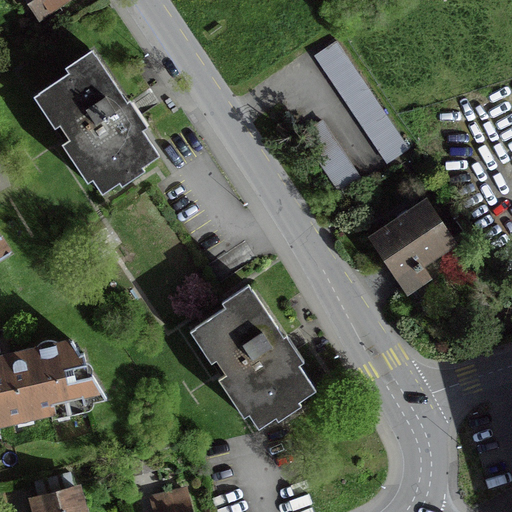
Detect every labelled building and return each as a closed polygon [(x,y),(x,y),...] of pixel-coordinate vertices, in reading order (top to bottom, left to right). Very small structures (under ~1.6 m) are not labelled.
[(23,0),(38,21),(68,0),(23,0)] [(314,58),(385,164),(406,150),(335,44),(314,58)] [(128,112),(124,107),(126,105),(94,57),(36,95),(68,141),(65,143),(101,196),(118,184),(120,188),(143,173),(141,169),(158,157),(133,120),(128,112)] [(360,181),(321,123),(299,136),(339,195),(360,181)] [(398,224),(371,241),(405,292),(426,278),(418,265),(451,242),(426,205),(410,216),(409,214),(406,214),(403,216),(397,220),(397,222),(398,224)] [(459,216),(452,220),(463,237),(471,233),(459,216)] [(0,259),(8,255),(0,241),(0,259)] [(284,346),(281,341),(283,339),(250,290),(193,329),(224,375),(221,377),(257,430),(274,418),(276,422),(299,406),(297,403),(314,391),(289,354),(284,346)] [(34,351),(30,352),(36,375),(22,376),(8,378),(0,380),(0,417),(65,402),(68,416),(83,412),(81,405),(105,400),(91,376),(87,377),(82,355),(78,355),(71,342),(58,345),(51,342),(44,342),(38,345),(34,351)] [(149,473),(148,473),(156,471),(150,448),(127,454),(133,477),(149,473)] [(73,489),(68,474),(33,483),(37,498),(28,501),(31,511),(79,511),(74,489),(73,489)] [(187,511),(182,492),(151,500),(154,511),(187,511)]
